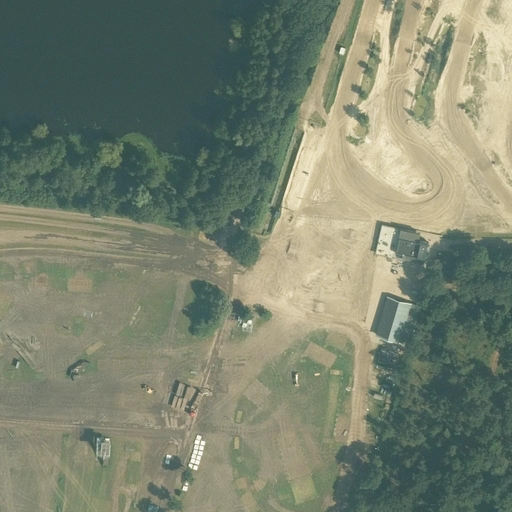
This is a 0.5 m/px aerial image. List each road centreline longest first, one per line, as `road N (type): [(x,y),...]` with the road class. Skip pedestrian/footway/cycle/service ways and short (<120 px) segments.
road 1 (track): [(162,511),(229,301),(244,206)]
road 2 (track): [(438,250),(422,275),(390,280),(377,305),(367,335),(362,436),(338,511)]
road 3 (track): [(244,206),(318,0)]
road 4 (track): [(229,301),(367,335)]
